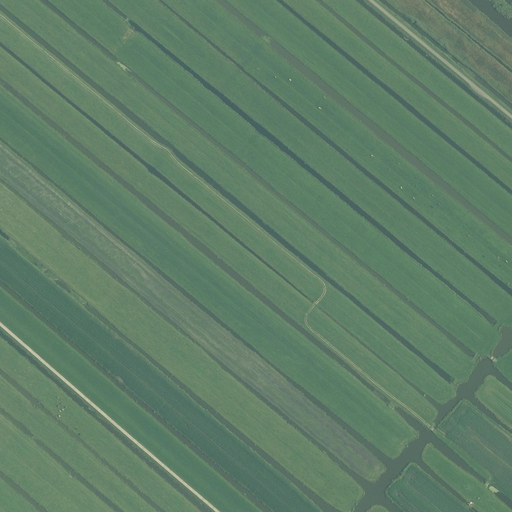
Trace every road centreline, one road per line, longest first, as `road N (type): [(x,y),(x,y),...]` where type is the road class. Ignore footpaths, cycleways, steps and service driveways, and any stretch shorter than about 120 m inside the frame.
road 1 (track): [(463,511),(487,472),(307,326),(323,283),(0,15)]
road 2 (track): [(0,322),(220,511)]
